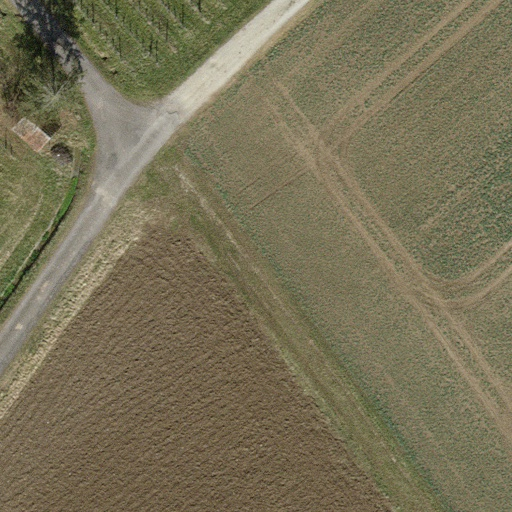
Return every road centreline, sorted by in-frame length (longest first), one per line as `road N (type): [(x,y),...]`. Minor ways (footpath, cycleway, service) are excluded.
road 1 (track): [(156,129),(440,511)]
road 2 (track): [(0,346),(156,129)]
road 3 (track): [(156,129),(305,0)]
road 4 (track): [(156,129),(41,0)]
